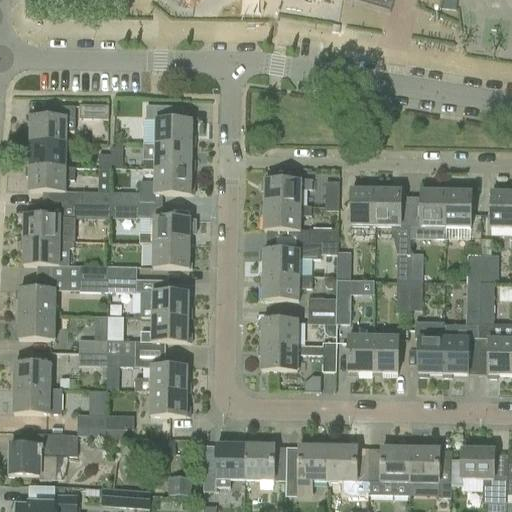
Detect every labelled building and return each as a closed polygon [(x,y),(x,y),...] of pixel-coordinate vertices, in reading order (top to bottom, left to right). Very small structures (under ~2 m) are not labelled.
[(511,0),(181,0),(194,9),(201,0),(344,0),(344,3),(382,14),(392,17),(398,0),(442,0),(446,1),(454,1),(457,2),(466,2),(511,0)] [(79,121),(108,122),(109,108),(80,107),(79,121)] [(146,109),(146,124),(157,124),(156,147),(189,148),(192,148),(192,138),(189,138),(189,123),(182,123),(182,110),(146,109)] [(31,120),(30,145),(66,146),(67,121),(31,120)] [(30,145),(30,169),(66,170),(66,146),(30,145)] [(111,151),(111,158),(111,172),(122,172),(123,147),(116,147),(116,149),(111,151)] [(143,163),(143,172),(156,173),(188,173),(188,172),(191,172),(192,163),(188,163),(189,148),(156,147),(156,163),(143,163)] [(99,157),(99,172),(111,172),(111,158),(99,157)] [(30,169),(29,195),(48,195),(47,208),(81,208),(111,209),(111,196),(111,172),(99,172),(98,196),(65,195),(65,183),(74,183),(75,170),(66,170),(30,169)] [(131,196),(131,209),(138,209),(163,210),(163,197),(191,197),(195,197),(195,187),(191,187),(188,187),(188,173),(156,173),(155,185),(141,185),(141,196),(131,196)] [(301,184),(266,183),(265,193),(268,193),(268,208),(301,208),(301,192),(312,193),(312,182),(301,182),(301,184)] [(326,214),(339,215),(340,185),(326,185),(326,214)] [(351,229),(376,229),(377,196),(377,193),(368,193),(368,196),(351,196),(351,229)] [(392,196),(377,196),(376,229),(401,230),(402,193),(392,193),(392,196)] [(422,201),(421,230),(434,230),(434,243),(446,243),(446,230),(447,198),(447,194),(437,194),(437,197),(422,197),(422,201)] [(447,198),(446,230),(471,231),(472,195),(462,195),(462,198),(447,198)] [(508,199),(492,198),(491,231),(511,231),(511,195),(508,196),(508,199)] [(81,208),(81,221),(110,221),(111,209),(81,208)] [(311,209),(301,209),(301,208),(268,208),(265,208),(265,217),(268,217),(267,233),(300,234),(300,219),(311,219),(311,209)] [(111,209),(110,221),(138,221),(138,209),(131,209),(111,209)] [(24,242),(24,243),(60,244),(60,219),(25,218),(24,228),(27,228),(27,242),(24,242)] [(140,246),(154,247),(190,247),(190,237),(195,237),(196,224),(190,223),(190,222),(155,221),(154,236),(140,236),(140,246)] [(309,232),(309,244),(338,244),(339,232),(309,232)] [(74,244),(60,244),(24,243),(24,252),(27,252),(26,269),(59,270),(59,269),(69,269),(69,252),(74,251),(74,244)] [(264,278),(299,279),(300,263),(320,263),(320,257),(337,258),(337,255),(338,255),(338,244),(300,244),(300,253),(264,253),(264,263),(267,263),(267,278),(264,278)] [(189,272),(190,247),(154,247),(153,271),(189,272)] [(337,258),(336,283),(350,284),(351,255),(338,255),(337,255),(337,258)] [(397,257),(397,285),(410,285),(410,257),(397,257)] [(423,257),(410,257),(410,285),(423,285),(423,257)] [(468,258),(467,286),(480,286),(481,258),(468,258)] [(496,258),(481,258),(480,286),(494,286),(497,286),(498,258),(496,258)] [(80,269),(80,281),(108,282),(109,270),(80,269)] [(137,270),(109,270),(108,282),(137,283),(137,270)] [(312,279),(299,279),(264,278),(263,287),(266,287),(266,303),(299,303),(299,292),(312,292),(312,279)] [(80,294),(108,295),(108,282),(80,281),(80,294)] [(136,296),(137,283),(108,282),(108,295),(136,296)] [(337,312),(350,312),(350,299),(361,299),(361,284),(350,284),(336,283),(336,302),(336,312),(337,312)] [(396,313),(409,314),(410,285),(397,285),(396,313)] [(422,314),(423,285),(410,285),(409,314),(422,314)] [(467,286),(466,314),(479,314),(480,286),(467,286)] [(478,370),(478,374),(488,375),(488,377),(498,378),(498,375),(511,374),(511,327),(493,327),(494,286),(480,286),(479,314),(479,327),(478,370)] [(23,302),(23,317),(55,318),(56,293),(20,292),(20,302),(23,302)] [(185,296),(153,295),(141,295),(141,320),(152,320),(185,321),(188,321),(188,312),(185,312),(185,296)] [(336,315),(336,312),(336,302),(308,302),(308,314),(336,315)] [(336,315),(308,314),(307,327),(335,328),(336,315)] [(468,370),(478,370),(479,314),(466,314),(466,329),(444,328),(444,341),(443,373),(443,377),(453,377),(453,374),(468,374),(468,370)] [(22,327),(22,343),(54,344),(55,318),(23,317),(20,317),(19,326),(22,327)] [(141,344),(187,346),(187,336),(184,336),(185,321),(152,320),(152,335),(141,335),(141,344)] [(298,323),(262,323),(262,333),(265,333),(265,347),(297,348),(298,348),(298,323)] [(419,340),(418,376),(428,376),(428,373),(443,373),(444,341),(444,328),(444,326),(415,325),(415,340),(419,340)] [(108,344),(107,344),(107,356),(135,357),(136,344),(132,337),(108,337),(108,344)] [(358,372),(373,372),(374,340),(349,339),(348,375),(358,375),(358,372)] [(382,373),(398,373),(398,340),(374,340),(373,372),(373,375),(382,376),(382,373)] [(79,343),(79,356),(107,356),(107,344),(79,343)] [(322,350),(298,349),(298,348),(297,348),(265,347),(265,348),(262,348),(262,357),(265,357),(264,373),(297,374),(298,359),(322,359),(322,375),(336,375),(336,346),(322,346),(322,350)] [(79,369),(107,369),(107,356),(79,356),(79,369)] [(135,370),(135,357),(107,356),(107,369),(135,370)] [(15,366),(14,392),(50,392),(51,367),(15,366)] [(151,368),(151,381),(135,381),(135,394),(150,395),(182,395),(186,395),(186,385),(183,385),(183,369),(151,368)] [(50,418),(50,392),(14,392),(14,417),(50,418)] [(150,395),(150,419),(185,420),(190,420),(190,410),(185,410),(182,410),(182,395),(150,395)] [(134,419),(77,418),(77,432),(133,433),(134,419)] [(37,437),(37,449),(10,448),(9,478),(40,478),(40,483),(64,483),(69,459),(77,459),(77,438),(37,437)] [(231,491),(231,481),(245,482),(245,447),(216,446),(216,449),(204,449),(203,495),(217,495),(217,491),(231,491)] [(245,482),(273,482),(286,483),(286,450),(274,450),(274,447),(245,447),(245,482)] [(313,500),(313,483),(327,483),(328,448),(299,448),(298,451),(286,450),(286,483),(285,500),(313,500)] [(327,483),(356,484),(368,484),(369,452),(357,452),(357,449),(328,448),(327,483)] [(410,499),(410,485),(410,450),(381,449),(381,452),(369,452),(368,484),(368,498),(410,499)] [(410,485),(439,486),(437,511),(450,511),(451,489),(452,463),(452,454),(439,454),(439,451),(410,450),(410,485)] [(462,482),(483,482),(482,506),(488,506),(487,511),(506,511),(508,466),(509,458),(494,458),(495,453),(462,452),(462,463),(452,463),(451,489),(462,489),(462,482)] [(169,481),(169,497),(192,497),(192,481),(169,481)] [(150,511),(151,495),(127,493),(126,509),(150,511)] [(17,511),(75,511),(76,500),(56,499),(56,504),(28,504),(28,508),(18,508),(17,511)]
